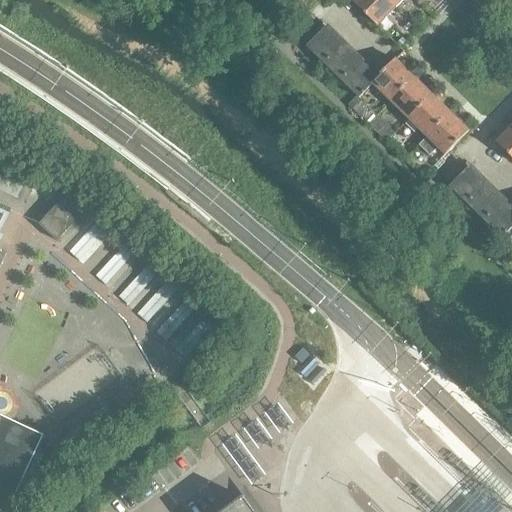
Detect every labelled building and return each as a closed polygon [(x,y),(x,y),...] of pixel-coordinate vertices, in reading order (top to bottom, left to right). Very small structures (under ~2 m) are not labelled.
[(396,8),(387,0),(357,0),(354,3),(378,27),(396,8)] [(403,0),(387,0),(396,8),(403,0)] [(444,0),(443,0),(434,9),(439,14),(449,5),(444,0)] [(377,79),(343,45),(326,28),(308,47),(360,98),(373,84),(373,83),(377,79)] [(391,101),(414,78),(396,60),(377,79),(373,83),(373,84),(391,101)] [(432,96),(414,78),(391,101),(409,119),(432,96)] [(450,113),(432,96),(409,119),(427,137),(450,113)] [(427,137),(419,146),(421,148),(430,157),(439,148),(446,155),(450,150),(469,132),(468,131),(450,113),(427,137)] [(511,128),(497,143),(511,157),(511,128)] [(511,211),(504,203),(468,169),(451,187),(459,196),(490,225),(503,238),(511,228),(511,211)] [(87,205),(69,189),(37,225),(55,240),(87,205)] [(0,227),(8,210),(0,206),(0,227)] [(73,248),(187,357),(215,327),(101,219),(73,248)] [(24,503),(54,458),(36,450),(42,437),(0,417),(0,511),(6,511),(13,497),(24,503)] [(511,511),(511,476),(494,459),(441,511),(511,511)] [(254,511),(244,498),(243,498),(224,511),(254,511)]
